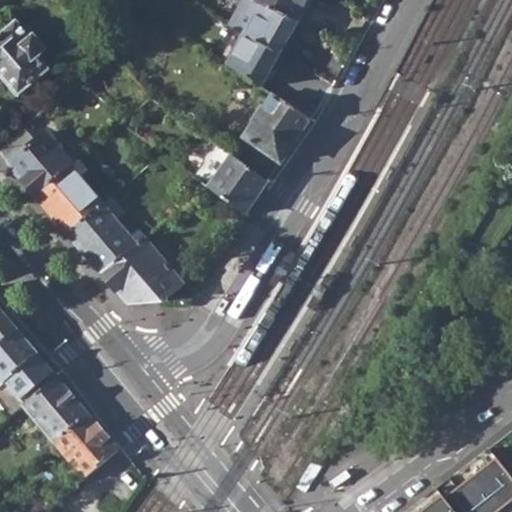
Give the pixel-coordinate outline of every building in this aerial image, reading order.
[(250,0),(236,28),(246,33),(262,4),(256,0),(255,0),(250,0)] [(262,4),(299,24),(310,0),(255,0),(256,0),(262,4)] [(299,24),(262,4),(246,33),(282,54),(299,24)] [(0,69),(20,93),(56,62),(45,50),(48,48),(36,33),(34,36),(20,19),(0,36),(0,69)] [(224,50),(234,56),(246,33),(236,28),(224,50)] [(282,54),(246,33),(234,56),(229,64),(263,87),(282,54)] [(251,140),(238,160),(270,182),(312,121),(276,96),(247,137),(251,140)] [(0,148),(0,151),(10,164),(37,141),(25,128),(0,148)] [(47,132),(37,141),(10,164),(38,196),(71,167),(75,163),(47,132)] [(81,145),(88,152),(96,146),(89,138),(81,145)] [(197,178),(247,214),(270,182),(238,160),(232,155),(219,146),(215,152),(210,153),(205,160),(207,164),(197,178)] [(38,196),(69,233),(103,204),(71,167),(38,196)] [(103,273),(137,244),(103,204),(69,233),(103,273)] [(103,273),(129,303),(168,302),(168,299),(185,284),(145,238),(137,244),(103,273)] [(296,257),(289,252),(279,269),(269,286),(275,290),(296,257)] [(308,308),(314,312),(325,295),(335,278),(328,274),(308,308)] [(0,342),(18,327),(0,306),(0,342)] [(0,385),(38,352),(18,327),(0,342),(0,385)] [(18,403),(23,399),(54,370),(38,352),(0,385),(0,408),(5,414),(18,403)] [(58,375),(54,370),(23,399),(18,403),(5,414),(9,419),(23,406),(27,403),(58,375)] [(23,406),(54,441),(90,413),(58,375),(27,403),(23,406)] [(54,441),(85,477),(119,448),(90,413),(54,441)] [(511,511),(511,476),(490,448),(407,511),(511,511)] [(351,479),(346,472),(328,485),(331,488),(333,491),(351,479)]
